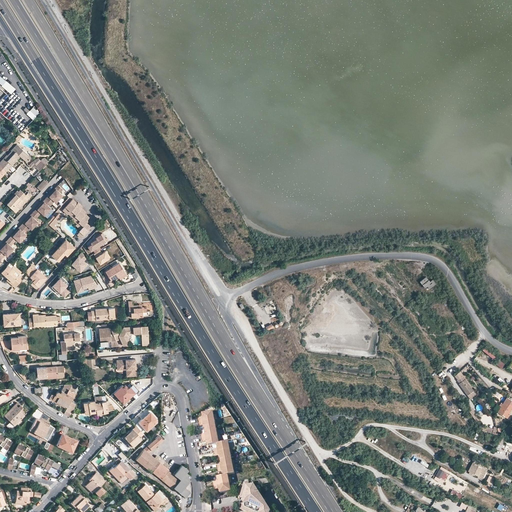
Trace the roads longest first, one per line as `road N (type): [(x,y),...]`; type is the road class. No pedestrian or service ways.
road 1 (trunk): [(121,198),(316,511)]
road 2 (track): [(227,298),(48,0)]
road 3 (trunk): [(264,402),(140,198)]
road 4 (trunk): [(140,198),(14,0)]
road 5 (trunk): [(0,1),(121,198)]
road 6 (primary): [(140,198),(28,0)]
road 7 (primary): [(3,24),(111,194),(121,198)]
road 8 (residential): [(0,293),(67,304),(140,284)]
road 9 (residential): [(0,352),(37,401),(102,438)]
road 10 (trunk): [(336,511),(264,402)]
road 11 (residential): [(173,388),(197,485),(195,511)]
road 12 (unknown): [(38,353),(162,346)]
